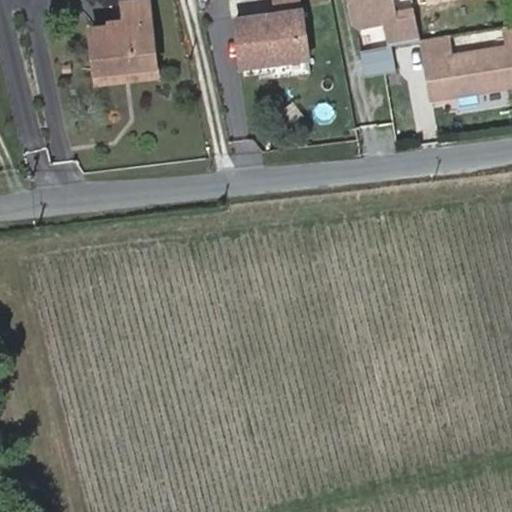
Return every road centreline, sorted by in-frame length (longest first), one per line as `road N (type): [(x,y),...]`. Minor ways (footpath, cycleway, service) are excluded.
road 1 (unclassified): [(0,207),(511,147)]
road 2 (unknown): [(200,183),(156,0)]
